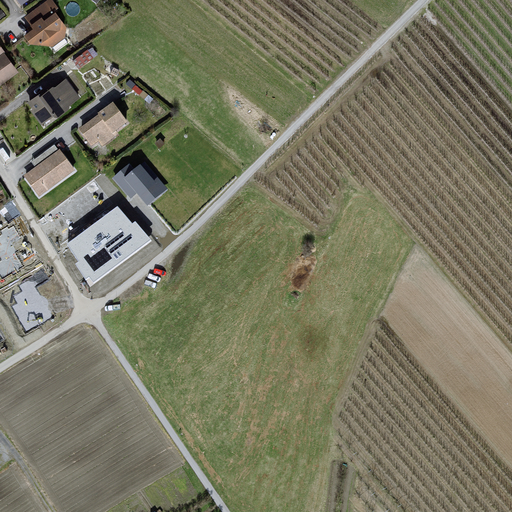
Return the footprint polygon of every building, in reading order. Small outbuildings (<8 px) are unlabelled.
[(25,25),(17,36),(30,49),(46,51),(61,39),(62,29),(48,9),(54,7),(49,0),(41,0),(22,14),(25,25)] [(0,77),(11,69),(0,50),(0,77)] [(62,79),(23,102),(40,128),(78,97),(62,79)] [(116,106),(83,131),(94,146),(97,143),(101,148),(118,136),(116,133),(129,124),(116,106)] [(62,152),(26,177),(39,196),(75,171),(62,152)] [(131,166),(115,180),(132,200),(141,192),(150,204),(167,190),(145,164),(136,172),(131,166)] [(118,204),(65,244),(78,261),(75,264),(86,279),(90,276),(95,282),(150,240),(136,222),(133,224),(118,204)]
